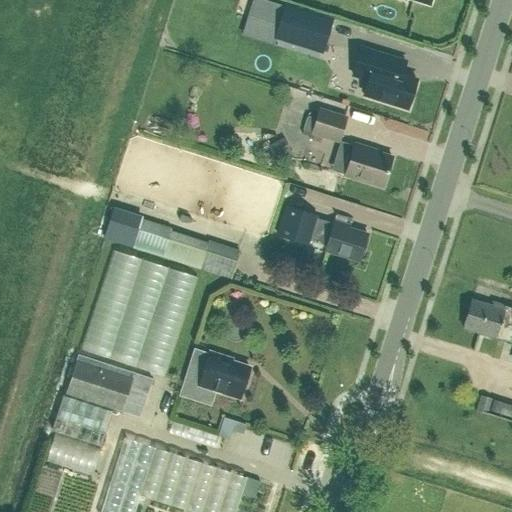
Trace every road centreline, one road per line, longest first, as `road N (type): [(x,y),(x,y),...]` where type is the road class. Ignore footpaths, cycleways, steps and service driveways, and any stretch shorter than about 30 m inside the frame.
road 1 (tertiary): [(342,511),(503,0)]
road 2 (track): [(511,489),(396,451)]
